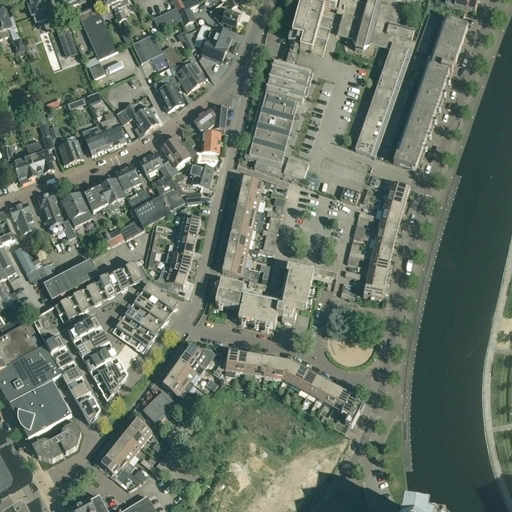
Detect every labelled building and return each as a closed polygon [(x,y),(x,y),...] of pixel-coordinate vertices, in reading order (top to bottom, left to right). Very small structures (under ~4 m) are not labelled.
[(35,25),(52,19),(50,13),(50,12),(48,7),(50,6),(48,1),(46,2),(45,0),(26,0),(30,11),(28,11),(30,17),(32,16),(35,25)] [(117,16),(119,15),(112,0),(99,0),(100,2),(102,1),(106,11),(111,9),(112,11),(114,10),(117,16)] [(112,0),(119,15),(122,14),(121,10),(128,7),(128,8),(129,7),(127,2),(125,0),(112,0)] [(178,0),(173,3),(178,14),(185,11),(180,0),(178,0)] [(234,0),(233,0),(227,3),(231,12),(238,9),(234,0)] [(303,0),(294,34),(293,33),(292,36),(295,37),(295,39),(294,38),(294,39),(291,38),(290,38),(288,43),(289,43),(289,44),(301,47),(300,51),(312,54),(312,56),(317,57),(322,59),(335,13),(343,15),(342,18),(343,18),(341,26),(345,27),(342,38),(353,41),(352,44),(353,44),(356,49),(355,53),(363,55),(364,52),(369,48),(370,48),(370,46),(386,51),(387,48),(392,49),(355,154),(373,160),(373,161),(374,161),(374,160),(375,161),(375,160),(376,159),(375,159),(378,151),(378,152),(379,151),(378,151),(378,150),(379,150),(378,149),(383,136),(384,137),(384,136),(383,136),(384,135),(388,122),(389,122),(389,121),(388,121),(389,120),(390,120),(389,119),(392,112),(392,111),(393,111),(393,110),(392,110),(395,102),(396,103),(396,102),(395,102),(395,101),(396,101),(398,93),(399,93),(398,93),(399,92),(400,91),(399,91),(402,84),(402,83),(402,82),(403,82),(402,82),(405,74),(406,74),(405,74),(405,73),(406,73),(406,72),(408,65),(409,65),(409,64),(409,63),(412,55),(412,54),(413,54),(413,53),(412,53),(415,46),(416,46),(416,45),(415,45),(415,44),(414,43),(414,44),(411,43),(414,33),(395,28),(399,13),(401,14),(403,8),(413,10),(415,1),(422,3),(423,0),(303,0)] [(480,1),(477,0),(438,0),(435,6),(475,16),(480,1)] [(0,42),(9,39),(7,32),(11,31),(4,10),(0,11),(0,42)] [(99,63),(118,55),(98,10),(79,18),(99,63)] [(176,11),(154,21),(160,34),(182,23),(176,11)] [(195,23),(189,11),(179,16),(184,28),(195,23)] [(222,25),(236,30),(240,18),(226,13),(226,14),(220,12),(218,18),(224,21),(222,25)] [(416,54),(425,57),(437,20),(429,17),(422,38),(416,54)] [(447,23),(434,60),(455,67),(468,30),(447,23)] [(203,42),(227,52),(233,38),(214,30),(212,34),(208,32),(203,42)] [(69,33),(58,37),(66,60),(77,55),(69,33)] [(189,55),(195,52),(188,37),(182,40),(189,55)] [(162,56),(162,55),(153,38),(151,39),(133,47),(142,66),(162,56)] [(128,49),(134,46),(131,41),(125,44),(128,49)] [(18,55),(24,53),(20,42),(14,44),(18,55)] [(221,66),(227,52),(203,42),(200,50),(201,51),(204,53),(202,58),(221,66)] [(162,55),(162,56),(170,72),(171,73),(181,66),(182,66),(171,49),(166,52),(162,55)] [(419,68),(426,70),(429,64),(415,59),(382,154),(389,156),(419,68)] [(262,95),(261,95),(261,98),(259,107),(258,108),(257,110),(258,110),(258,111),(257,111),(257,113),(257,114),(255,123),(254,123),(253,125),(254,126),(254,127),(253,126),(252,129),(253,129),(251,138),(250,139),(249,141),(250,141),(249,142),(248,144),(249,145),(246,154),(245,156),(246,157),(245,157),(244,160),(245,160),(244,161),(246,161),(246,162),(248,163),(248,162),(249,162),(249,163),(250,162),(256,164),(254,171),(279,180),(279,179),(282,180),(281,181),(282,181),(282,180),(283,181),(284,181),(291,183),(291,184),(292,184),(292,185),(293,185),(293,184),(301,187),(301,188),(301,187),(302,187),(309,168),(288,161),(288,162),(282,161),(297,105),(302,106),(309,82),(311,82),(313,74),(311,71),(294,67),(294,66),(288,64),(287,65),(279,63),(279,62),(278,62),(278,61),(276,60),(276,61),(275,61),(275,60),(273,60),(272,60),(271,60),(271,61),(270,61),(270,64),(270,65),(269,64),(269,66),(269,68),(267,76),(266,77),(266,79),(266,80),(265,80),(265,82),(265,83),(263,92),(262,92),(261,94),(262,95)] [(189,62),(182,66),(181,66),(196,90),(205,84),(197,72),(198,71),(195,66),(193,67),(193,66),(192,67),(190,64),(192,63),(190,61),(189,62)] [(89,70),(94,82),(105,77),(100,65),(89,70)] [(396,157),(393,166),(415,174),(417,170),(418,165),(421,166),(424,155),(422,154),(424,149),(426,143),(428,138),(430,139),(434,128),(432,127),(433,122),(435,116),(437,111),(439,112),(440,111),(443,100),(441,99),(443,94),(445,88),(446,83),(449,84),(453,72),(433,65),(430,71),(429,70),(399,158),(396,157)] [(171,73),(173,77),(174,79),(176,78),(187,96),(196,90),(181,66),(171,73)] [(162,82),(175,111),(183,107),(173,87),(177,85),(174,79),(173,77),(166,80),(162,82)] [(167,115),(175,111),(162,82),(153,86),(167,115)] [(124,128),(128,125),(133,121),(144,137),(158,126),(144,107),(138,112),(139,114),(138,115),(133,108),(134,107),(117,117),(124,128)] [(226,112),(216,110),(215,120),(214,129),(213,135),(215,135),(222,135),(222,134),(224,135),(224,133),(226,112)] [(100,112),(95,114),(97,120),(103,118),(100,112)] [(214,129),(215,120),(209,113),(204,117),(203,117),(199,120),(194,124),(201,134),(207,134),(213,135),(214,129)] [(96,126),(97,129),(107,153),(126,146),(116,121),(101,127),(100,124),(98,125),(99,125),(98,125),(96,126)] [(40,128),(44,140),(50,138),(46,126),(40,128)] [(50,131),(53,141),(56,140),(59,139),(57,134),(59,134),(57,128),(50,131)] [(97,129),(92,131),(82,135),(92,159),(107,153),(97,129)] [(203,135),(201,155),(219,157),(221,137),(203,135)] [(189,138),(185,141),(191,148),(191,149),(195,147),(189,138)] [(65,142),(58,145),(56,140),(53,141),(52,141),(56,152),(60,151),(64,163),(62,164),(64,169),(66,168),(66,169),(67,169),(82,163),(83,163),(83,162),(77,145),(76,145),(74,139),(65,142)] [(55,150),(51,140),(43,143),(46,153),(55,150)] [(177,140),(170,145),(184,165),(189,162),(191,160),(192,162),(197,158),(195,155),(194,154),(191,149),(191,148),(185,152),(177,140)] [(43,156),(41,152),(39,144),(26,148),(30,160),(37,179),(36,178),(44,175),(45,177),(53,174),(46,154),(43,156)] [(170,145),(162,151),(170,162),(171,164),(165,168),(170,177),(172,179),(179,176),(176,170),(184,165),(170,145)] [(10,149),(3,151),(5,165),(13,164),(10,149)] [(156,155),(148,159),(155,173),(159,171),(161,172),(164,178),(161,180),(162,181),(170,177),(165,168),(164,166),(163,168),(156,155)] [(201,155),(195,155),(197,158),(197,166),(197,167),(217,168),(217,167),(218,160),(201,159),(201,155)] [(37,179),(30,160),(25,162),(24,158),(16,161),(17,165),(13,166),(20,186),(22,186),(27,185),(29,182),(37,179)] [(155,173),(148,159),(139,164),(148,181),(150,180),(148,176),(155,173)] [(132,167),(124,171),(131,185),(133,189),(141,186),(139,181),(132,167)] [(189,179),(195,180),(193,187),(208,191),(213,172),(198,168),(198,170),(192,169),(189,179)] [(131,185),(124,171),(115,175),(124,194),(133,189),(131,185)] [(258,180),(248,176),(247,181),(244,181),(242,190),(261,195),(263,185),(259,184),(260,183),(257,183),(258,180)] [(157,183),(159,187),(171,181),(172,179),(170,177),(162,181),(157,183)] [(171,181),(159,187),(155,189),(161,200),(152,205),(147,194),(129,204),(134,215),(144,233),(171,218),(169,214),(185,206),(171,181)] [(99,191),(111,214),(118,211),(117,210),(120,208),(118,204),(125,201),(116,183),(99,191)] [(387,184),(384,194),(407,201),(410,191),(387,184)] [(242,190),(240,195),(239,200),(242,200),(259,204),(261,195),(242,190)] [(344,190),(340,202),(355,207),(360,195),(344,190)] [(111,214),(99,191),(85,198),(94,216),(101,212),(102,213),(109,226),(115,222),(111,214)] [(405,210),(407,201),(384,194),(382,203),(405,210)] [(69,224),(63,226),(56,205),(57,205),(54,196),(38,202),(41,210),(43,210),(53,237),(66,232),(69,242),(77,240),(69,224)] [(200,196),(186,197),(187,207),(201,206),(200,196)] [(80,197),(63,205),(71,223),(72,223),(73,226),(80,223),(78,219),(81,218),(84,224),(91,221),(88,215),(80,197)] [(259,204),(242,200),(239,200),(237,209),(257,213),(259,204)] [(385,209),(383,214),(402,219),(405,210),(382,203),(380,207),(385,209)] [(27,206),(10,213),(15,223),(16,223),(22,237),(36,232),(30,217),(31,216),(27,206)] [(236,214),(235,219),(238,219),(255,223),(259,224),(261,214),(257,213),(237,209),(236,214)] [(402,219),(383,214),(380,224),(399,228),(402,219)] [(0,249),(0,250),(3,249),(3,250),(9,247),(14,243),(13,239),(8,226),(3,216),(0,217),(0,249)] [(179,228),(179,229),(199,233),(201,223),(181,219),(181,220),(177,219),(175,227),(179,228)] [(255,223),(238,219),(235,219),(233,228),(253,232),(257,233),(259,224),(255,223)] [(136,229),(134,224),(133,224),(128,226),(128,227),(120,231),(125,243),(142,234),(139,228),(136,229)] [(380,224),(378,233),(397,237),(399,228),(380,224)] [(251,242),(253,232),(233,228),(231,237),(251,242)] [(197,242),(199,233),(179,229),(177,238),(197,242)] [(118,230),(104,238),(110,249),(123,242),(118,230)] [(373,231),(371,241),(394,247),(397,237),(378,233),(373,231)] [(231,237),(229,247),(248,251),(251,242),(231,237)] [(177,238),(175,247),(195,252),(197,242),(177,238)] [(392,256),(394,247),(371,241),(368,250),(392,256)] [(94,252),(97,258),(107,253),(104,247),(94,252)] [(193,261),(195,252),(175,247),(173,257),(193,261)] [(259,253),(248,251),(229,247),(227,256),(246,261),(248,255),(258,258),(258,256),(259,253)] [(3,249),(0,250),(0,264),(4,271),(4,272),(8,279),(16,275),(12,267),(5,255),(6,255),(3,250),(3,249)] [(15,254),(26,276),(35,271),(24,250),(15,254)] [(366,260),(371,261),(390,266),(392,256),(368,250),(366,260)] [(166,265),(171,266),(191,270),(193,261),(173,257),(168,255),(166,265)] [(227,256),(225,265),(244,270),(246,261),(227,256)] [(388,275),(390,266),(371,261),(369,272),(388,275)] [(314,276),(336,281),(338,275),(276,262),(269,291),(275,292),(280,269),(288,271),(287,277),(289,277),(283,306),(289,308),(295,309),(306,311),(314,276)] [(90,263),(55,281),(44,287),(52,303),(99,279),(90,263)] [(242,280),(244,270),(225,265),(223,275),(242,280)] [(134,266),(55,310),(64,326),(143,282),(134,266)] [(168,275),(187,282),(191,271),(191,270),(171,266),(168,275)] [(264,274),(269,275),(270,268),(262,266),(260,272),(264,273),(264,274)] [(0,313),(19,303),(16,296),(10,299),(2,284),(8,281),(0,267),(0,313)] [(44,287),(55,281),(48,267),(36,272),(44,287)] [(369,272),(367,281),(386,285),(388,275),(369,272)] [(168,275),(163,274),(160,282),(156,284),(155,282),(155,283),(158,290),(178,297),(178,296),(176,296),(178,290),(183,291),(184,290),(183,290),(187,282),(168,275)] [(367,281),(365,290),(384,294),(386,285),(367,281)] [(232,322),(236,323),(244,288),(221,283),(215,307),(234,311),(232,322)] [(250,284),(249,289),(265,293),(266,287),(250,284)] [(149,286),(121,324),(113,335),(143,357),(179,308),(149,286)] [(360,298),(364,299),(363,300),(382,304),(384,294),(365,290),(365,292),(361,291),(360,298)] [(282,324),(294,327),(296,315),(294,315),(295,309),(289,308),(288,314),(285,316),(279,314),(280,308),(244,300),(239,323),(275,331),(278,319),(283,320),(282,324)] [(96,320),(116,357),(120,351),(118,350),(123,343),(128,346),(149,317),(128,302),(96,320)] [(0,322),(0,331),(4,339),(28,326),(23,316),(9,324),(10,324),(3,328),(0,322)] [(68,335),(107,405),(128,379),(96,320),(68,335)] [(0,342),(0,372),(38,350),(36,348),(41,345),(30,326),(25,329),(25,328),(0,342)] [(46,347),(90,427),(101,414),(101,413),(60,339),(46,347)] [(38,350),(0,372),(0,391),(6,402),(32,387),(36,394),(52,384),(62,378),(45,348),(39,352),(38,350)] [(191,349),(186,356),(206,371),(211,363),(191,349)] [(227,363),(226,373),(225,379),(234,380),(235,375),(239,356),(229,354),(227,363)] [(200,378),(206,371),(186,356),(180,364),(200,378)] [(239,356),(235,375),(245,376),(248,357),(239,356)] [(248,357),(245,376),(244,381),(254,383),(255,378),(258,359),(248,357)] [(258,359),(255,378),(264,380),(267,361),(258,359)] [(277,363),(267,361),(264,380),(274,381),(277,363)] [(277,363),(274,381),(282,383),(291,366),(289,365),(277,363)] [(180,364),(174,372),(190,384),(194,386),(200,378),(180,364)] [(300,370),(291,366),(282,383),(283,383),(291,387),(300,370)] [(220,367),(217,371),(213,377),(217,380),(222,374),(223,367),(220,367)] [(291,387),(300,392),(309,375),(300,370),(291,387)] [(185,392),(190,384),(174,372),(169,380),(185,392)] [(317,380),(309,375),(300,392),(308,397),(317,380)] [(179,400),(185,392),(169,380),(163,388),(179,400)] [(317,401),(326,384),(317,380),(308,397),(317,401)] [(210,382),(206,388),(209,391),(214,385),(210,382)] [(52,384),(36,394),(9,408),(18,425),(62,402),(52,384)] [(325,406),(334,389),(326,384),(317,401),(325,406)] [(214,385),(209,391),(213,393),(218,388),(214,385)] [(334,389),(325,406),(334,410),(343,394),(334,389)] [(159,399),(144,414),(155,424),(156,423),(159,426),(178,408),(163,394),(159,398),(159,399)] [(352,398),(343,394),(334,410),(343,415),(352,398)] [(198,406),(202,400),(198,397),(194,403),(196,405),(198,406)] [(364,407),(359,405),(360,403),(352,398),(343,415),(351,420),(346,429),(337,424),(334,431),(345,437),(350,429),(352,430),(364,407)] [(195,417),(196,415),(201,408),(202,409),(206,403),(202,400),(198,406),(196,405),(190,413),(195,417)] [(62,402),(18,425),(28,443),(30,447),(74,424),(71,420),(72,420),(62,402)] [(137,422),(131,430),(147,442),(153,434),(137,422)] [(43,444),(32,450),(38,461),(52,465),(77,452),(81,438),(75,427),(64,432),(64,433),(63,434),(62,439),(50,445),(45,443),(43,444)] [(131,430),(125,437),(141,450),(147,442),(131,430)] [(125,437),(119,445),(135,457),(141,450),(125,437)] [(113,453),(129,465),(135,457),(119,445),(113,453)] [(153,450),(158,455),(161,451),(156,446),(153,450)] [(167,456),(161,451),(158,455),(164,459),(167,456)] [(113,453),(107,460),(128,477),(127,479),(133,483),(136,480),(130,475),(132,474),(125,469),(129,465),(113,453)] [(127,479),(128,477),(107,460),(101,468),(113,477),(110,480),(114,483),(116,480),(122,485),(127,479)] [(146,470),(149,466),(144,461),(140,465),(146,470)] [(155,470),(149,466),(146,470),(152,474),(155,470)] [(0,496),(5,494),(5,493),(6,493),(8,492),(8,491),(9,491),(10,488),(9,488),(9,487),(0,469),(0,496)] [(148,479),(139,472),(135,478),(144,485),(148,479)] [(142,484),(136,480),(133,483),(138,488),(142,484)] [(163,511),(154,497),(148,501),(147,500),(128,511),(163,511)] [(101,502),(100,500),(89,505),(87,505),(82,507),(81,510),(77,511),(105,511),(103,507),(106,506),(103,501),(101,502)]
